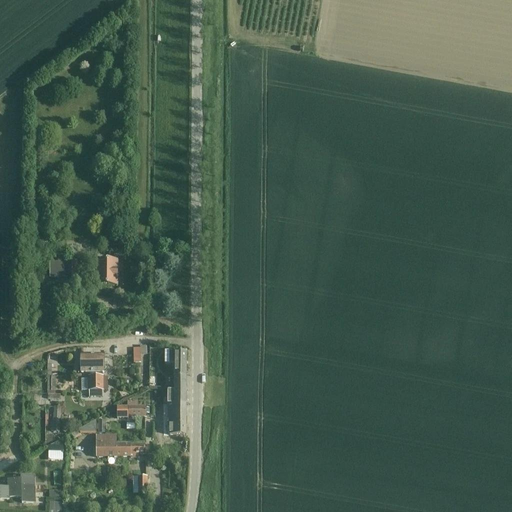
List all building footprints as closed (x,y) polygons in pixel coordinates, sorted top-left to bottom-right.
[(67,261),(50,261),(50,278),(67,278),(67,277),(76,278),(77,262),(67,262),(67,261)] [(116,286),(117,262),(97,262),(97,286),(116,286)] [(132,344),(132,359),(140,359),(140,344),(132,344)] [(167,404),(186,404),(185,352),(169,352),(169,357),(165,357),(165,365),(174,365),(174,391),(167,391),(167,404)] [(99,373),(104,373),(104,356),(81,356),(81,373),(89,373),(89,378),(87,378),(87,380),(81,380),(81,391),(89,391),(89,398),(102,397),(102,391),(103,391),(103,378),(99,378),(99,373)] [(51,365),(47,365),(47,395),(48,395),(55,395),(55,377),(51,377),(51,365)] [(129,418),(146,417),(146,407),(138,407),(138,403),(126,403),(126,408),(117,408),(117,419),(129,419),(129,418)] [(186,404),(167,404),(167,425),(169,425),(169,436),(186,436),(186,404)] [(116,436),(97,436),(97,442),(97,458),(130,458),(130,459),(136,459),(136,456),(136,455),(145,455),(145,445),(144,445),(116,445),(116,436)] [(63,448),(48,447),(48,459),(63,459),(63,448)] [(18,477),(18,480),(8,481),(8,488),(0,487),(0,500),(9,501),(9,498),(21,498),(21,504),(32,504),(32,486),(32,477),(18,477)] [(138,494),(147,494),(147,478),(138,478),(138,494)] [(59,498),(46,499),(47,510),(60,509),(59,498)]
